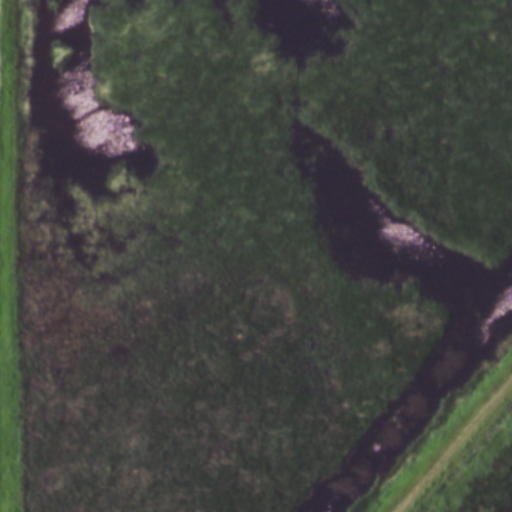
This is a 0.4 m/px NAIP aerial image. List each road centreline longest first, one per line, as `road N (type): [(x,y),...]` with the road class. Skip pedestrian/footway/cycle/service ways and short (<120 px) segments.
road 1 (track): [(3,0),(0,326)]
road 2 (track): [(392,511),(511,376)]
